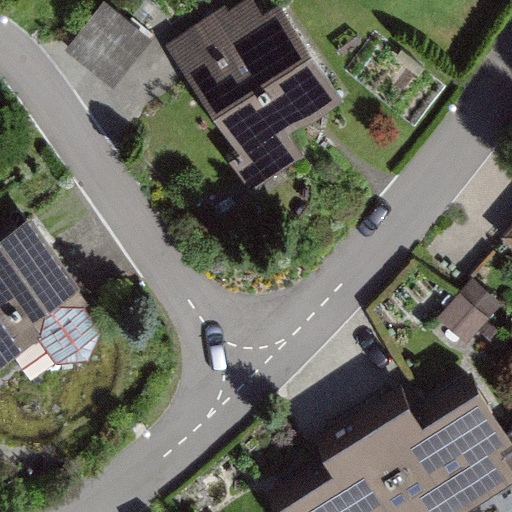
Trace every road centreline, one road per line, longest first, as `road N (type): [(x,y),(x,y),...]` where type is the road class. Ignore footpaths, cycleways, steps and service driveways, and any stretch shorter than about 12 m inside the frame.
road 1 (residential): [(511,56),(433,169),(239,379)]
road 2 (residential): [(0,51),(33,75),(239,379)]
road 3 (residential): [(239,379),(73,511)]
